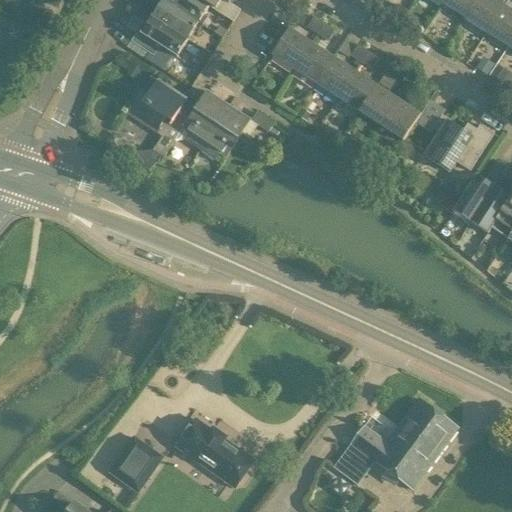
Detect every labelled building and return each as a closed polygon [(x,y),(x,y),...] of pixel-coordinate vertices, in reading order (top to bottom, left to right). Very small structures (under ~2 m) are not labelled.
[(188,42),(199,25),(160,0),(144,0),(159,9),(152,19),(188,42)] [(160,0),(199,25),(209,8),(197,0),(160,0)] [(197,0),(209,8),(232,23),(238,14),(227,7),(232,0),(197,0)] [(477,0),(446,0),(443,5),(464,20),(477,0)] [(492,0),(477,0),(464,20),(486,34),(504,7),(492,0)] [(401,23),(401,22),(407,13),(396,5),(389,15),(401,23)] [(511,42),(511,12),(504,7),(486,34),(508,48),(511,42)] [(188,42),(152,19),(148,27),(133,17),(126,28),(137,35),(131,43),(149,55),(146,61),(163,72),(173,56),(177,59),(188,42)] [(317,35),(324,25),(313,18),(306,28),(317,35)] [(324,25),(317,35),(328,42),(335,32),(324,25)] [(294,71),(311,43),(289,29),(272,56),(294,71)] [(333,58),(311,43),(294,71),(316,85),(333,58)] [(361,64),(367,53),(356,46),(350,57),(361,64)] [(367,53),(361,64),(372,71),(378,60),(367,53)] [(338,99),(355,72),(333,58),(316,85),(338,99)] [(377,86),(355,72),(338,99),(359,113),(377,86)] [(182,130),(187,123),(177,116),(187,102),(151,78),(127,115),(161,138),(152,151),(164,159),(182,130)] [(381,128),(399,100),(377,86),(359,113),(381,128)] [(207,93),(187,123),(182,130),(190,135),(186,142),(201,151),(229,107),(207,93)] [(421,115),(399,100),(381,128),(403,142),(421,115)] [(229,107),(201,151),(215,161),(219,154),(227,159),(251,121),(229,107)] [(268,133),(274,123),(264,116),(257,127),(268,133)] [(433,130),(439,134),(425,157),(450,173),(456,163),(470,172),(493,135),(480,126),(472,138),(441,118),(433,130)] [(453,212),(471,223),(501,175),(493,170),(484,182),(476,177),(453,212)] [(501,175),(471,223),(488,234),(491,229),(511,199),(502,194),(510,181),(501,175)] [(491,229),(511,242),(511,196),(511,199),(491,229)] [(412,491),(458,429),(420,400),(387,444),(364,427),(334,467),(358,485),(374,463),(412,491)] [(213,429),(212,432),(196,420),(179,443),(234,483),(248,463),(222,445),(226,439),(213,429)] [(162,453),(134,433),(101,479),(129,500),(162,453)]
